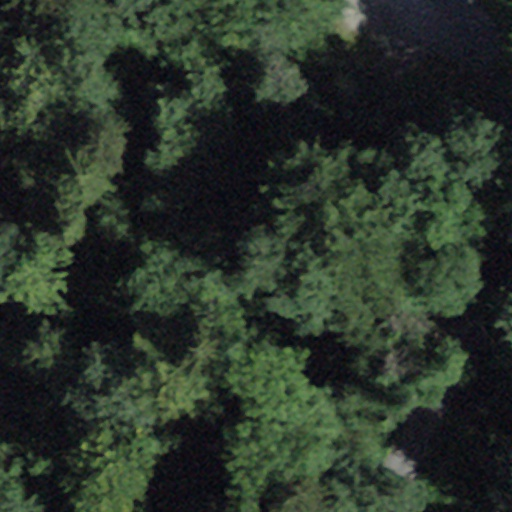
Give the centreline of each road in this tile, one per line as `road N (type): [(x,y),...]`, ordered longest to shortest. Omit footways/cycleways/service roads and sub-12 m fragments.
road 1 (unclassified): [(393,511),(437,396),(500,275),(511,211)]
road 2 (unclassified): [(511,144),(478,36),(451,0)]
